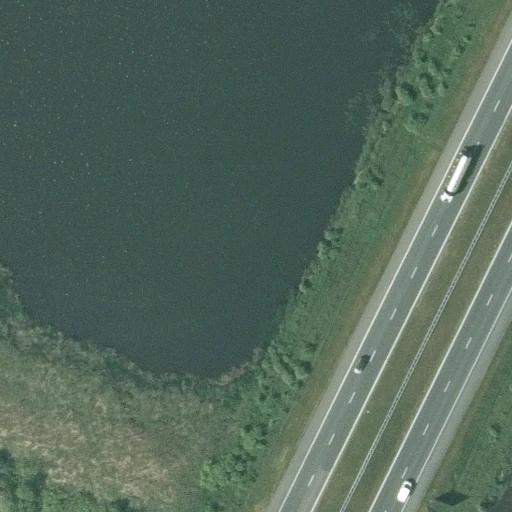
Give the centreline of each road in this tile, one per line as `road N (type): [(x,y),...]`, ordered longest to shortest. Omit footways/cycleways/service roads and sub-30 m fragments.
road 1 (motorway): [(511,69),(293,511)]
road 2 (motorway): [(383,511),(511,252)]
